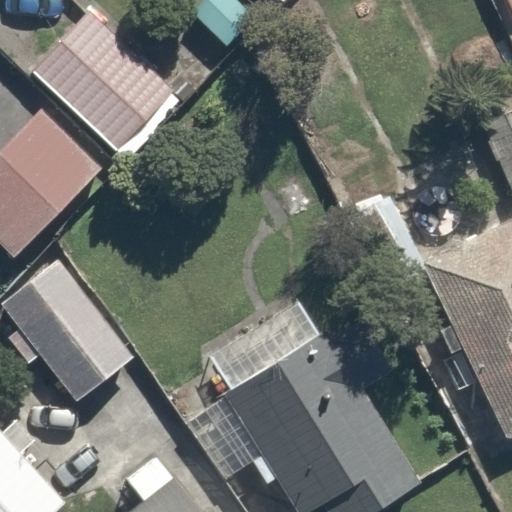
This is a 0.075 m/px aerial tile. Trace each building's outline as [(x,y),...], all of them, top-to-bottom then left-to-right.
[(151,18),(128,41),(86,0),(85,0),(21,66),(114,158),(179,91),(163,75),(186,52),(151,18)] [(511,79),(508,70),(461,90),(500,183),(511,177),(511,79)] [(29,95),(0,126),(0,233),(21,252),(103,161),(29,95)] [(355,247),(439,438),(511,406),(511,390),(495,352),(511,344),(511,308),(464,199),(355,247)] [(51,245),(0,281),(0,307),(10,322),(1,329),(22,358),(31,351),(59,390),(122,345),(51,245)] [(164,374),(231,511),(270,511),(351,472),(276,319),(164,374)] [(0,511),(36,511),(57,493),(0,431),(0,511)] [(55,511),(146,511),(117,470),(55,511)]
